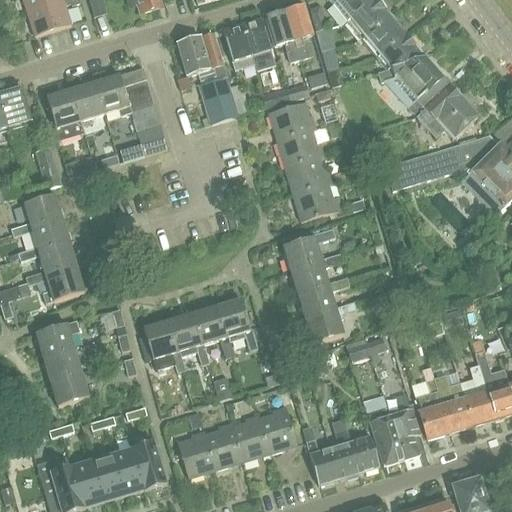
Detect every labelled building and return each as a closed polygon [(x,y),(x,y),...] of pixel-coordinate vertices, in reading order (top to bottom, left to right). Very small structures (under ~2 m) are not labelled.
[(22,0),(27,15),(74,0),(22,0)] [(35,40),(71,28),(65,9),(71,7),(72,9),(80,6),(78,0),(74,0),(27,15),(35,40)] [(107,17),(102,0),(88,0),(94,20),(107,17)] [(127,0),(130,10),(138,8),(141,16),(162,10),(158,0),(127,0)] [(332,0),(350,21),(375,2),(373,0),(332,0)] [(350,21),(365,39),(389,20),(382,11),(384,9),(378,0),(375,2),(350,21)] [(312,37),(304,8),(302,9),(301,6),(292,9),(292,12),(285,14),(299,63),(312,59),(306,39),(312,37)] [(309,11),(315,34),(325,30),(319,8),(309,11)] [(290,66),(299,63),(285,14),(278,16),(277,13),(267,16),(268,19),(266,20),(275,48),(284,46),(290,66)] [(365,39),(379,56),(403,37),(397,29),(399,27),(392,19),(390,21),(389,20),(365,39)] [(261,21),(242,26),(253,67),(255,72),(275,67),(261,21)] [(222,32),(231,65),(234,73),(253,67),(242,26),(222,32)] [(315,34),(321,55),(333,51),(327,30),(325,31),(325,30),(315,34)] [(186,80),(198,76),(199,79),(203,78),(204,84),(197,87),(201,99),(198,100),(205,123),(208,122),(210,127),(238,118),(229,89),(214,36),(177,46),(186,80)] [(379,56),(392,71),(422,60),(419,57),(412,48),(414,46),(407,37),(405,39),(403,37),(379,56)] [(321,55),(326,74),(338,71),(333,51),(321,55)] [(430,70),(422,60),(392,71),(377,76),(380,85),(384,84),(408,109),(415,118),(423,111),(449,88),(439,77),(439,75),(434,69),(430,70)] [(143,72),(120,79),(123,90),(146,82),(143,72)] [(326,79),(330,90),(342,87),(338,75),(326,79)] [(325,77),(307,81),(310,91),(328,87),(325,77)] [(120,78),(95,86),(104,117),(129,110),(126,101),(123,90),(120,79),(120,78)] [(150,94),(146,82),(123,90),(126,101),(150,94)] [(95,86),(71,93),(80,124),(104,117),(95,86)] [(238,118),(249,115),(240,86),(229,89),(238,118)] [(290,104),(309,98),(306,86),(287,92),(290,104)] [(452,91),(449,88),(423,111),(415,118),(435,142),(444,134),(452,143),(480,118),(468,105),(465,107),(459,99),(460,96),(455,91),(452,91)] [(1,97),(0,97),(0,101),(9,134),(33,127),(22,91),(12,94),(9,93),(3,94),(1,97)] [(329,91),(327,91),(315,95),(317,104),(330,101),(331,100),(329,91)] [(265,111),(290,104),(287,92),(262,99),(265,111)] [(80,125),(80,124),(71,93),(46,100),(59,144),(84,136),(80,125)] [(153,105),(150,94),(126,101),(129,110),(130,113),(153,105)] [(0,136),(9,134),(0,101),(0,136)] [(157,117),(153,105),(130,113),(133,124),(157,117)] [(276,144),(312,134),(315,133),(311,119),(308,120),(303,106),(268,116),(276,144)] [(160,129),(157,117),(133,124),(137,135),(160,129)] [(327,129),(331,141),(341,138),(337,126),(327,129)] [(164,140),(160,129),(137,135),(141,147),(164,140)] [(276,144),(284,171),(323,159),(319,146),(316,147),(312,134),(276,144)] [(499,147),(498,148),(488,137),(479,141),(384,169),(392,195),(468,171),(471,174),(460,184),(494,219),(511,201),(511,157),(511,159),(499,147)] [(167,152),(164,140),(141,147),(142,150),(144,158),(167,152)] [(127,163),(144,158),(142,150),(125,155),(127,163)] [(61,188),(51,151),(37,155),(47,192),(61,188)] [(101,163),(103,171),(119,165),(117,157),(101,163)] [(284,171),(292,198),(331,186),(327,174),(324,175),(320,161),(323,160),(323,159),(284,171)] [(353,177),(359,175),(365,174),(361,159),(349,162),(353,177)] [(69,181),(95,173),(91,160),(65,167),(69,181)] [(344,173),(334,176),(337,185),(347,182),(344,173)] [(188,177),(172,181),(175,192),(190,189),(188,177)] [(24,185),(1,190),(3,195),(5,203),(18,200),(27,197),(24,185)] [(331,187),(331,186),(292,198),(300,226),(339,214),(335,200),(332,201),(328,188),(331,187)] [(361,208),(369,206),(366,197),(358,200),(361,208)] [(13,240),(32,235),(31,232),(63,223),(55,198),(23,208),(29,226),(11,232),(13,240)] [(20,264),(39,259),(38,256),(70,247),(63,223),(31,232),(32,235),(36,251),(18,256),(20,264)] [(282,249),(290,274),(321,265),(320,262),(315,246),(334,241),(332,233),(312,239),(313,240),(282,249)] [(28,289),(46,283),(46,281),(77,271),(70,247),(38,256),(39,259),(44,275),(25,280),(28,289)] [(489,268),(484,261),(477,249),(466,256),(473,268),(478,276),(489,268)] [(10,258),(11,264),(19,261),(17,256),(10,258)] [(290,274),(297,298),(328,289),(327,286),(322,271),(342,265),(339,256),(320,262),(321,265),(290,274)] [(501,286),(489,268),(478,276),(490,294),(491,293),(491,292),(499,287),(499,288),(501,286)] [(84,296),(77,271),(46,281),(46,283),(50,294),(42,296),(45,308),(84,296)] [(297,298),(305,323),(335,313),(334,311),(329,295),(349,289),(346,280),(327,286),(328,289),(297,298)] [(18,288),(0,293),(0,307),(5,322),(13,319),(9,304),(22,300),(18,288)] [(470,299),(472,305),(473,307),(487,302),(484,293),(470,299)] [(241,302),(216,310),(225,340),(228,340),(243,335),(249,354),(257,351),(251,331),(249,332),(241,302)] [(312,347),(343,338),(337,319),(356,313),(354,305),(334,311),(335,313),(305,323),(312,347)] [(445,331),(464,325),(459,309),(440,315),(445,331)] [(216,310),(192,317),(201,348),(203,347),(219,342),(225,361),(233,358),(228,340),(225,340),(216,310)] [(120,312),(111,315),(115,331),(124,329),(120,312)] [(192,317),(168,324),(177,355),(179,354),(195,349),(201,368),(209,366),(203,347),(201,348),(192,317)] [(76,324),(35,336),(43,361),(74,352),(70,338),(79,335),(76,324)] [(143,332),(152,362),(171,357),(177,375),(185,373),(179,354),(177,355),(168,324),(143,332)] [(422,340),(435,335),(432,325),(418,329),(422,340)] [(396,337),(400,351),(419,345),(415,331),(396,337)] [(121,355),(130,353),(126,337),(117,339),(121,355)] [(370,358),(367,346),(366,346),(365,341),(345,348),(350,365),(370,358)] [(367,346),(370,358),(371,358),(373,365),(379,363),(377,356),(386,353),(382,341),(367,346)] [(322,356),(322,357),(329,380),(346,375),(344,367),(350,365),(345,349),(322,356)] [(43,361),(50,385),(81,376),(74,352),(43,361)] [(320,357),(307,361),(312,381),(326,376),(320,357)] [(128,380),(137,377),(133,361),(123,363),(128,380)] [(289,376),(306,371),(304,361),(286,366),(289,376)] [(493,423),(511,416),(511,405),(507,389),(497,392),(493,380),(490,378),(487,365),(477,368),(493,423)] [(471,429),(493,423),(477,368),(469,370),(473,382),(458,387),(471,429)] [(277,386),(274,374),(263,377),(266,389),(277,386)] [(88,401),(81,376),(50,385),(58,410),(88,401)] [(437,395),(441,409),(449,436),(471,429),(458,387),(447,390),(444,378),(433,382),(437,395)] [(230,390),(225,392),(216,394),(219,404),(233,400),(230,390)] [(279,394),(283,407),(291,405),(287,392),(279,394)] [(228,416),(239,413),(237,404),(226,407),(228,416)] [(419,432),(411,407),(387,414),(401,463),(419,457),(412,434),(419,432)] [(419,416),(427,443),(449,436),(441,409),(419,416)] [(125,416),(127,424),(147,419),(144,411),(125,416)] [(272,417),(258,422),(269,457),(296,449),(285,411),(271,415),(272,417)] [(378,413),(367,416),(382,468),(401,463),(387,414),(379,417),(378,413)] [(198,416),(187,419),(191,432),(202,429),(198,416)] [(101,422),(103,430),(115,427),(113,419),(101,422)] [(231,427),(230,427),(242,465),(269,457),(258,422),(257,419),(244,423),(245,426),(232,429),(231,427)] [(89,426),(92,434),(103,430),(101,422),(89,426)] [(60,430),(62,438),(74,434),(71,426),(60,430)] [(204,435),(215,473),(242,465),(230,427),(217,431),(218,433),(205,437),(204,435)] [(48,433),(50,441),(62,438),(60,430),(48,433)] [(338,449),(329,451),(338,483),(359,476),(348,442),(345,433),(334,436),(338,449)] [(346,433),(345,433),(348,442),(359,476),(379,470),(368,435),(364,436),(365,438),(361,439),(361,441),(350,445),(346,433)] [(177,446),(187,481),(215,473),(204,435),(190,439),(191,442),(177,446)] [(305,445),(318,489),(338,483),(329,451),(317,455),(313,443),(305,445)] [(13,462),(9,446),(8,445),(0,447),(0,450),(4,464),(13,462)] [(143,494),(144,495),(166,489),(153,447),(130,453),(143,494)] [(111,459),(124,500),(143,494),(130,453),(111,459)] [(92,465),(104,506),(124,500),(111,459),(92,465)] [(56,498),(60,511),(84,511),(85,511),(72,471),(50,477),(47,464),(35,467),(45,501),(56,498)] [(72,471),(85,511),(104,506),(92,465),(72,471)] [(452,489),(458,511),(488,511),(479,481),(465,485),(464,483),(454,486),(455,488),(452,489)] [(5,507),(16,504),(11,489),(0,492),(5,507)] [(449,511),(446,503),(423,510),(424,511),(449,511)] [(490,509),(491,511),(511,511),(511,503),(506,505),(506,504),(490,509)]
